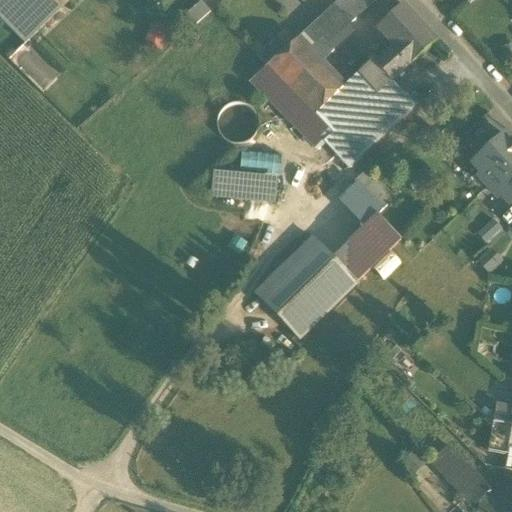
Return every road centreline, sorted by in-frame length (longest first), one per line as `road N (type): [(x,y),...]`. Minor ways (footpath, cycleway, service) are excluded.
road 1 (track): [(208,327),(88,511)]
road 2 (track): [(178,511),(99,491),(0,431)]
road 3 (residential): [(409,0),(511,111)]
road 4 (unknown): [(208,327),(280,220)]
